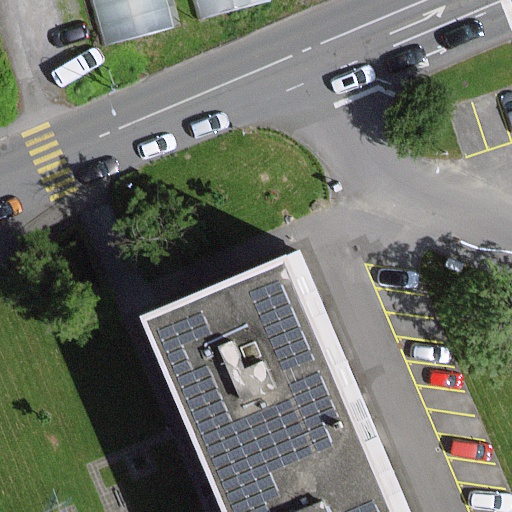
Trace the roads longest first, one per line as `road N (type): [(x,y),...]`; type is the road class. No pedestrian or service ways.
road 1 (tertiary): [(0,188),(305,61)]
road 2 (residential): [(511,230),(409,195),(363,162),(305,61)]
road 3 (tertiary): [(305,61),(455,0)]
